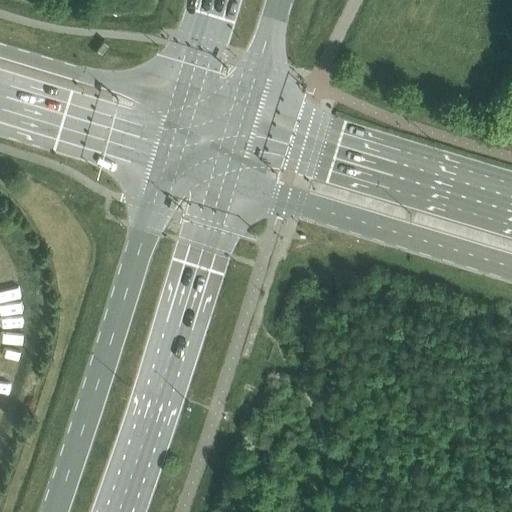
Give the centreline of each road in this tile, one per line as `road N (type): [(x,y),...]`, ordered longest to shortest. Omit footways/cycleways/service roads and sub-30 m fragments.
road 1 (primary): [(169,159),(52,511)]
road 2 (primary): [(113,511),(225,180)]
road 3 (secondary): [(225,180),(511,270)]
road 4 (secondary): [(511,205),(243,123)]
road 5 (tertiary): [(185,105),(0,51)]
road 6 (tertiary): [(0,108),(169,159)]
road 7 (primary): [(243,123),(280,0)]
